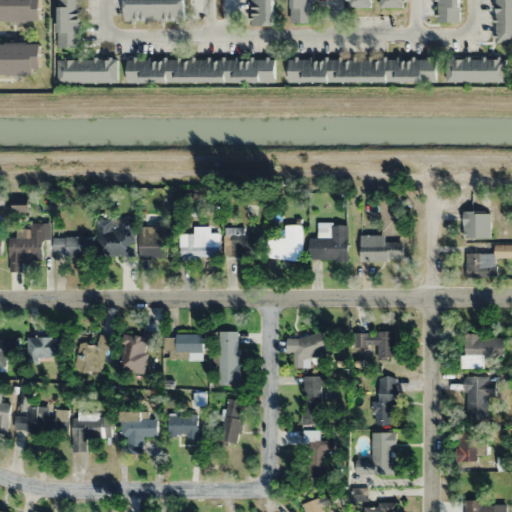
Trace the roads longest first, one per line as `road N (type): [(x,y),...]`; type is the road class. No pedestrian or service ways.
road 1 (residential): [(0,297),(511,295)]
road 2 (residential): [(0,476),(49,489),(257,491),(269,467),(270,296)]
road 3 (residential): [(431,214),(430,511)]
